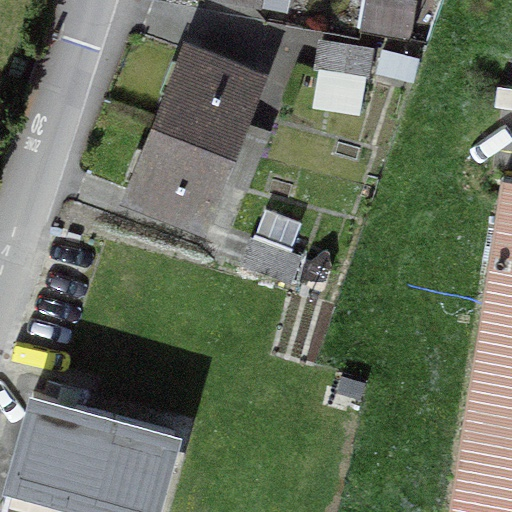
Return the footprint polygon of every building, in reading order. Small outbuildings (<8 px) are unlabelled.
[(210,0),(257,9),(258,0),(210,0)] [(430,2),(416,0),(364,0),(360,29),(424,38),(430,2)] [(368,52),(319,42),(313,69),(362,80),(368,52)] [(220,162),(224,150),(232,131),(253,79),(184,52),(156,123),(128,195),(196,222),(220,162)] [(511,511),(511,180),(498,178),(445,511),(511,511)] [(262,211),(251,240),(248,239),(238,265),(285,283),(295,257),(286,253),(297,224),(262,211)] [(30,395),(0,508),(0,511),(146,511),(148,508),(168,432),(30,395)]
